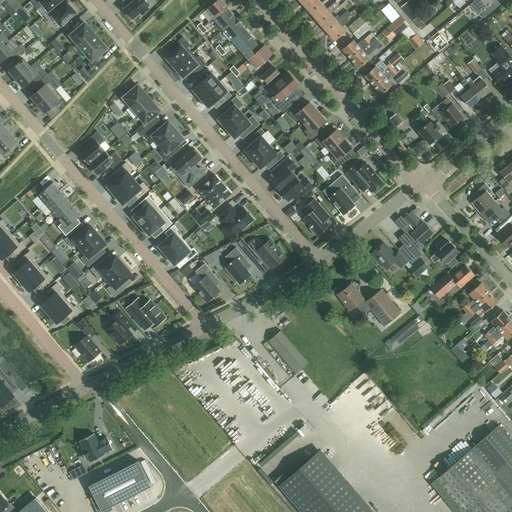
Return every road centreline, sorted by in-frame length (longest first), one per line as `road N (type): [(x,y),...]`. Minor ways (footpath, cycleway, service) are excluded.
road 1 (residential): [(322,264),(95,0)]
road 2 (residential): [(0,83),(205,326)]
road 3 (residential): [(422,185),(259,0)]
road 4 (unclassified): [(94,381),(187,494)]
road 5 (unclassified): [(205,326),(322,264)]
road 6 (residential): [(511,283),(422,185)]
road 7 (residential): [(82,387),(0,289)]
road 8 (unclassified): [(322,264),(422,185)]
road 9 (unclassified): [(94,381),(205,326)]
